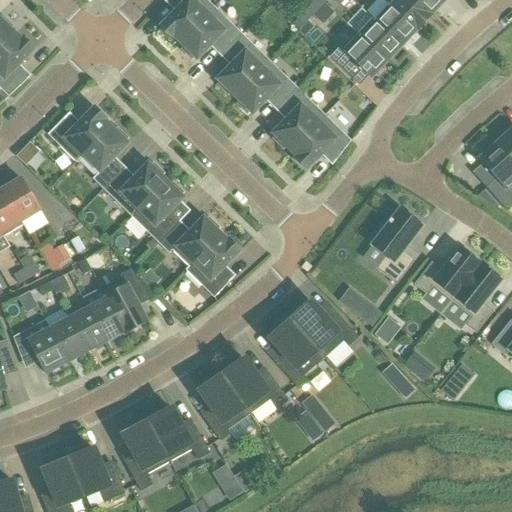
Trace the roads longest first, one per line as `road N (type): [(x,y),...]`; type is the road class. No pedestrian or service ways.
road 1 (residential): [(0,441),(189,354),(311,239)]
road 2 (residential): [(311,239),(104,41)]
road 3 (residential): [(373,158),(400,109),(479,24),(511,1)]
road 4 (residential): [(0,144),(104,41)]
road 5 (residential): [(511,91),(419,182)]
